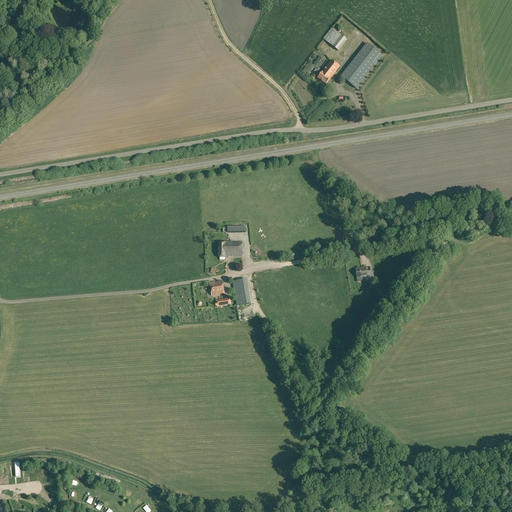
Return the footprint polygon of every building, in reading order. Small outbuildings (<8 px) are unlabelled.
[(323,39),(338,51),(347,40),(331,28),(323,39)] [(340,77),(356,89),(382,55),(367,43),(340,77)] [(317,78),(326,85),(340,67),(331,60),(317,78)] [(219,242),(219,258),(226,258),(226,257),(242,256),(242,242),(219,242)] [(363,277),(364,280),(373,279),(372,275),(371,276),(370,270),(366,271),(366,267),(361,267),(361,268),(355,269),(357,278),(363,277)] [(237,306),(237,308),(242,307),(242,305),(251,304),(247,279),(232,281),(237,306)] [(209,283),(211,296),(224,294),(222,282),(214,283),(214,282),(209,283)] [(216,300),(217,307),(230,305),(229,299),(216,300)] [(315,322),(310,323),(314,335),(319,334),(315,322)] [(74,486),(79,488),(82,481),(77,479),(74,486)] [(137,510),(141,507),(137,502),(133,506),(137,510)]
